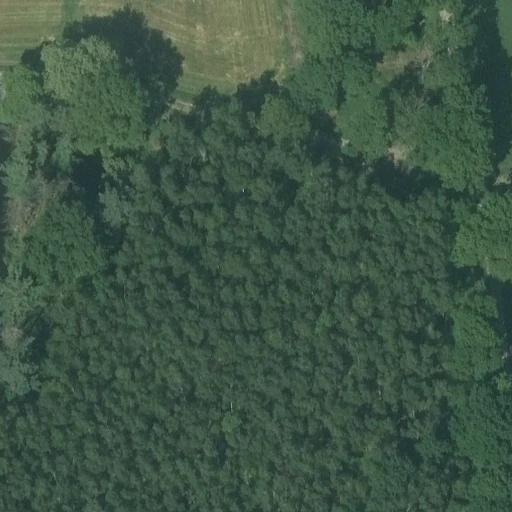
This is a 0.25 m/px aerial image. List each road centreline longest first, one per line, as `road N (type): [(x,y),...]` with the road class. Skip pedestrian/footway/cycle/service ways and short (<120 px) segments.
road 1 (unclassified): [(0,96),(289,117),(441,152),(471,142),(436,0)]
road 2 (track): [(511,435),(471,142)]
